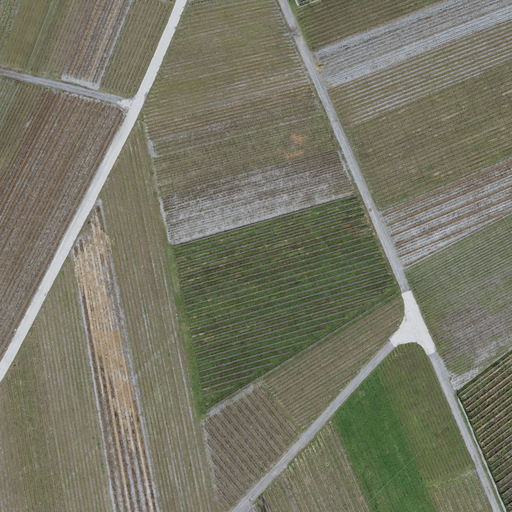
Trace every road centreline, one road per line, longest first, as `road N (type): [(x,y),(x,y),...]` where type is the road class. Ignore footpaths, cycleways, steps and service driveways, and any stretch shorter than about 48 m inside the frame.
road 1 (track): [(238,511),(415,318),(494,511)]
road 2 (residential): [(181,0),(91,208),(0,358)]
road 3 (track): [(277,0),(415,318)]
